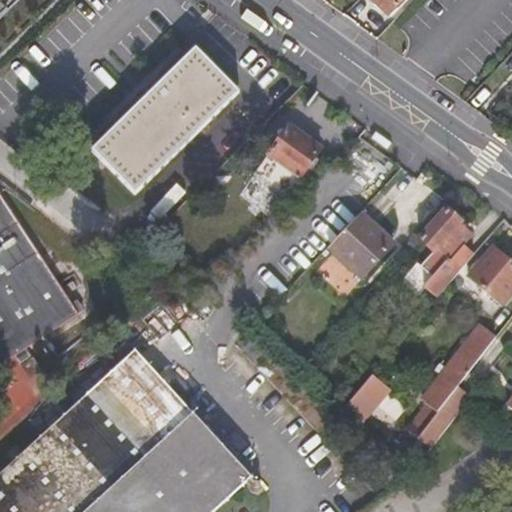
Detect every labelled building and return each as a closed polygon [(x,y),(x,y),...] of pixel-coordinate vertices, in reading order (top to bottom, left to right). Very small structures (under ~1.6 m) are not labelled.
[(0,0),(0,13),(13,0),(0,0)] [(371,0),(386,14),(399,0),(371,0)] [(224,102),(182,59),(84,156),(127,199),(224,102)] [(318,148),(286,126),(252,177),(283,198),(318,148)] [(0,367),(81,314),(0,193),(0,367)] [(422,290),(434,300),(470,255),(460,246),(457,250),(455,248),(465,235),(455,225),(457,222),(442,210),(416,242),(428,253),(415,269),(429,281),(422,290)] [(389,244),(358,213),(326,248),(358,277),(389,244)] [(511,286),(511,270),(489,253),(467,283),(498,306),(511,286)] [(412,289),(409,293),(416,299),(422,290),(429,281),(415,269),(413,267),(402,280),(412,289)] [(405,432),(415,440),(491,341),(474,328),(418,400),(424,406),(405,432)] [(224,511),(253,486),(138,356),(0,478),(0,511),(224,511)] [(344,409),(363,425),(387,393),(369,378),(344,409)] [(511,412),(511,393),(503,406),(511,412)]
